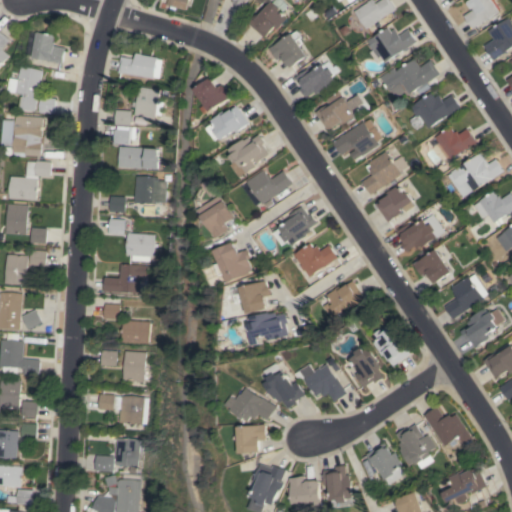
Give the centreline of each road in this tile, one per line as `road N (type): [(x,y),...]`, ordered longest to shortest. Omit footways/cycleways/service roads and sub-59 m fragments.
road 1 (residential): [(111,0),(85,104),(59,511)]
road 2 (residential): [(511,478),(477,409),(274,93),(239,60)]
road 3 (residential): [(239,60),(58,0)]
road 4 (residential): [(418,0),(511,138)]
road 5 (residential): [(446,363),(360,422),(312,438)]
